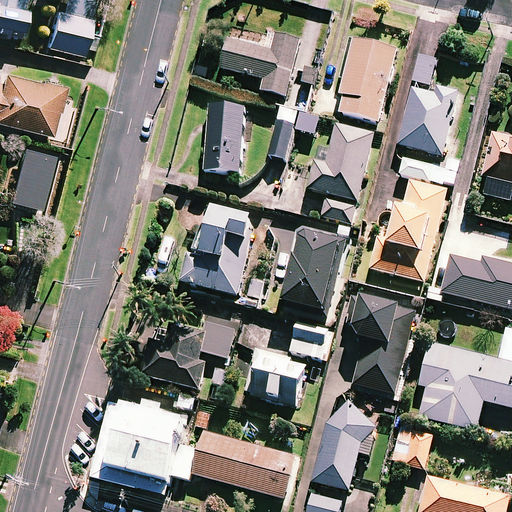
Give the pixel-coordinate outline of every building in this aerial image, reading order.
[(22,0),(0,0),(0,29),(18,32),(22,0)] [(64,0),(61,14),(89,20),(93,0),(64,0)] [(61,14),(53,12),(44,49),(81,57),(89,20),(61,14)] [(300,44),(231,27),(220,73),(264,84),(262,95),(286,101),(300,44)] [(396,54),(352,43),(340,95),(343,96),(338,117),(379,127),(396,54)] [(436,63),(420,59),(413,85),(430,90),(436,63)] [(316,93),(320,75),(305,71),(301,89),(316,93)] [(0,125),(51,138),(64,88),(1,73),(0,79),(0,125)] [(459,95),(438,90),(436,99),(412,93),(398,149),(442,161),(459,95)] [(245,111),(209,109),(205,174),(240,177),(245,111)] [(298,116),(280,111),(268,159),(286,163),(298,116)] [(374,139),(336,130),(326,169),(314,166),(307,193),(357,205),(374,139)] [(511,138),(496,135),(485,177),(490,178),(486,195),(511,201),(511,138)] [(41,156),(16,155),(15,191),(40,192),(41,156)] [(459,165),(449,162),(446,172),(401,162),(397,177),(453,189),(459,165)] [(447,195),(410,185),(402,214),(395,212),(387,243),(378,241),(370,273),(423,286),(447,195)] [(356,210),(325,203),(321,221),(352,228),(356,210)] [(250,224),(210,213),(198,261),(188,258),(181,285),(236,300),(249,255),(242,253),(250,224)] [(339,248),(299,238),(281,307),(321,317),(339,248)] [(481,267),(451,259),(441,297),(511,314),(511,266),(482,259),(481,267)] [(415,316),(353,301),(343,339),(364,344),(353,388),(395,398),(415,316)] [(170,329),(142,322),(134,353),(149,357),(143,380),(199,394),(206,367),(198,365),(200,355),(229,363),(238,325),(210,317),(205,337),(170,329)] [(328,334),(298,327),(291,356),(321,364),(328,334)] [(511,365),(429,345),(417,393),(425,395),(419,420),(476,435),(483,405),(511,412),(511,365)] [(306,365),(258,354),(247,399),(295,410),(306,365)] [(226,391),(231,372),(217,368),(212,387),(226,391)] [(197,398),(178,394),(175,410),(194,414),(197,398)] [(187,421),(120,403),(101,474),(168,492),(187,421)] [(352,406),(326,428),(308,511),(338,511),(342,496),(351,498),(359,458),(370,461),(377,430),(352,406)] [(208,434),(213,414),(199,411),(194,430),(208,434)] [(427,474),(435,439),(400,431),(392,466),(427,474)] [(296,460),(204,435),(192,478),(284,503),(296,460)] [(506,511),(509,500),(428,482),(421,511),(506,511)]
